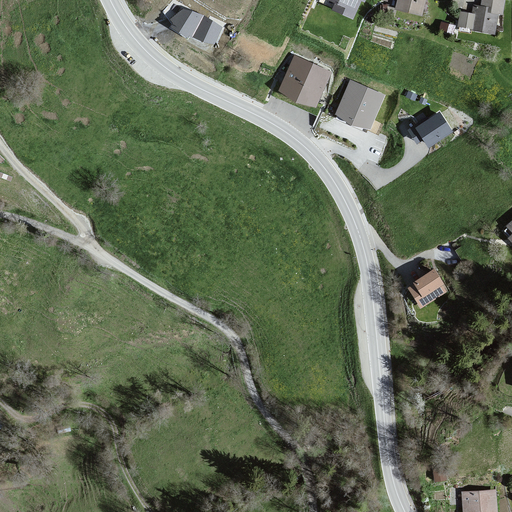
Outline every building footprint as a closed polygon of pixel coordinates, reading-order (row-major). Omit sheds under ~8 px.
[(365,0),(324,0),(334,4),(331,11),(353,20),(361,1),(365,3),(365,0)] [(396,0),(393,12),(420,19),(425,0),(396,0)] [(462,8),(457,29),(496,39),(506,0),(482,0),(479,12),(462,8)] [(182,6),(171,28),(213,50),(224,28),(182,6)] [(332,72),(293,55),(277,93),(316,110),(332,72)] [(386,95),(350,79),(334,115),(370,131),(386,95)] [(440,111),(416,126),(414,125),(406,130),(416,146),(422,142),(427,150),(454,133),(440,111)] [(511,218),(502,227),(511,238),(511,218)] [(413,280),(406,283),(420,307),(449,291),(433,261),(410,274),(413,280)] [(496,511),(496,493),(460,494),(460,511),(496,511)]
